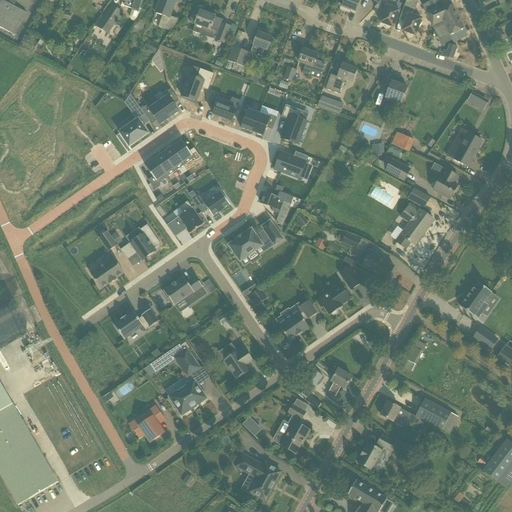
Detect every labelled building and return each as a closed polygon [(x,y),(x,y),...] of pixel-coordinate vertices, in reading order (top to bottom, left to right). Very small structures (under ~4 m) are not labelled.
[(26,13),(14,7),(17,0),(0,0),(0,28),(15,36),(26,13)] [(125,7),(132,9),(138,12),(141,4),(142,4),(143,0),(126,0),(125,4),(124,6),(125,7)] [(175,3),(168,0),(160,0),(155,13),(162,16),(158,27),(170,32),(179,20),(170,17),(171,13),(172,13),(175,3)] [(344,0),(342,7),(355,13),(360,0),(344,0)] [(382,0),(378,4),(375,8),(379,13),(382,11),(384,11),(380,23),(393,28),(399,11),(393,8),(395,1),(391,0),(382,0)] [(421,21),(422,19),(415,17),(416,14),(414,14),(419,1),(416,0),(406,0),(403,10),(409,13),(402,31),(407,33),(410,35),(414,36),(415,36),(418,29),(423,22),(421,21)] [(464,29),(450,0),(433,0),(422,6),(439,41),(450,36),(464,29)] [(107,34),(108,35),(123,12),(112,5),(104,16),(102,15),(95,26),(102,31),(107,34)] [(193,32),(215,40),(215,41),(225,44),(231,27),(222,24),(223,20),(200,12),(195,25),(193,32)] [(267,51),(272,38),(258,33),(250,53),(264,58),(266,50),(267,51)] [(155,55),(159,46),(148,40),(143,50),(155,55)] [(447,52),(442,50),(441,54),(441,55),(450,58),(453,59),(456,48),(449,45),(447,52)] [(227,61),(234,64),(232,69),(243,73),(245,68),(246,68),(251,54),(239,50),(232,47),(227,61)] [(317,55),(303,50),(299,62),(306,65),(303,73),(309,75),(311,71),(322,75),(326,64),(315,61),(317,55)] [(340,95),(344,81),(352,84),(357,70),(343,64),(338,77),(331,75),(325,89),(340,95)] [(284,79),(292,82),(296,70),(288,68),(284,79)] [(208,91),(214,74),(200,69),(197,79),(189,76),(188,80),(184,79),(181,88),(184,89),(181,97),(196,102),(202,88),(208,91)] [(407,88),(391,82),(385,98),(393,101),(390,111),(398,113),(401,104),(402,104),(407,88)] [(165,98),(158,103),(170,119),(180,112),(174,105),(179,101),(171,90),(163,95),(165,98)] [(124,103),(129,109),(137,104),(130,94),(124,103)] [(214,96),(209,107),(215,109),(213,115),(232,122),(236,111),(228,108),(231,102),(214,96)] [(340,115),(344,104),(321,96),(317,107),(340,115)] [(170,119),(158,103),(149,109),(147,106),(141,110),(145,115),(150,122),(152,125),(156,121),(160,126),(170,119)] [(298,117),(301,111),(286,105),(282,117),(289,120),(282,139),(298,145),(307,120),(298,117)] [(252,133),(259,114),(249,110),(250,108),(243,106),(239,118),(244,120),(241,129),(252,133)] [(259,114),(252,133),(263,137),(267,128),(272,130),(277,119),(270,116),(269,118),(259,114)] [(145,115),(119,133),(130,147),(148,134),(143,127),(150,122),(145,115)] [(315,151),(325,159),(342,136),(332,128),(315,151)] [(391,144),(411,152),(416,139),(396,132),(391,144)] [(447,156),(468,168),(482,142),(468,134),(462,145),(455,142),(447,156)] [(435,142),(429,138),(425,144),(431,148),(435,142)] [(185,165),(193,159),(194,159),(196,162),(201,158),(194,149),(189,152),(182,141),(172,148),(185,165)] [(172,148),(164,154),(176,172),(185,165),(172,148)] [(385,155),(384,148),(372,149),(373,156),(385,155)] [(293,158),(281,153),(275,170),(299,179),(308,157),(296,152),(293,158)] [(167,178),(176,172),(164,154),(155,160),(167,178)] [(364,163),(370,166),(374,158),(367,155),(364,163)] [(309,157),(307,163),(313,165),(316,159),(309,157)] [(167,178),(155,160),(146,167),(153,178),(148,181),(155,191),(160,187),(159,184),(167,178)] [(376,160),(373,166),(404,182),(410,170),(391,160),(388,166),(376,160)] [(444,169),(441,177),(437,183),(436,182),(433,182),(431,183),(430,185),(430,187),(432,189),(433,190),(441,195),(450,200),(458,186),(454,184),(458,177),(449,172),(444,169)] [(413,189),(408,200),(424,209),(430,198),(413,189)] [(213,217),(230,205),(221,192),(204,204),(199,196),(193,201),(202,214),(208,210),(213,217)] [(265,193),(261,204),(273,208),(272,211),(279,214),(284,202),(291,205),(294,198),(280,192),(278,198),(265,193)] [(167,226),(175,238),(187,230),(189,234),(189,235),(204,224),(203,224),(192,209),(193,208),(192,208),(188,202),(180,208),(184,214),(167,226)] [(424,234),(434,221),(420,210),(418,213),(409,207),(401,217),(410,224),(396,242),(406,249),(410,243),(415,246),(414,245),(423,233),(424,234)] [(283,227),(286,218),(279,215),(277,221),(283,227)] [(301,216),(297,219),(296,219),(300,224),(305,220),(302,215),(301,216)] [(270,221),(262,227),(275,246),(284,240),(270,221)] [(130,244),(121,250),(128,260),(137,254),(142,261),(156,251),(154,249),(160,245),(147,226),(140,231),(138,229),(126,238),(130,244)] [(237,240),(228,246),(240,263),(263,246),(267,242),(261,233),(256,237),(252,230),(243,236),(242,235),(237,239),(237,240)] [(107,232),(99,238),(108,252),(117,246),(111,237),(107,232)] [(111,237),(117,246),(122,242),(116,233),(111,237)] [(357,249),(360,242),(346,235),(342,242),(357,249)] [(314,247),(323,251),(327,243),(318,239),(314,247)] [(394,267),(368,255),(362,251),(356,264),(362,267),(388,279),(394,267)] [(111,283),(112,284),(118,280),(117,279),(125,273),(115,258),(92,274),(102,289),(111,283)] [(361,283),(350,267),(340,274),(351,290),(361,283)] [(203,287),(196,277),(195,276),(195,277),(187,282),(184,278),(184,277),(183,278),(165,291),(164,291),(164,292),(165,293),(164,294),(168,299),(169,298),(174,306),(175,306),(185,299),(190,306),(207,294),(203,288),(203,287)] [(207,289),(213,285),(209,280),(208,280),(204,284),(207,289)] [(460,305),(459,305),(459,306),(473,317),(474,316),(477,319),(487,305),(484,303),(491,294),(491,293),(477,282),(477,283),(460,305)] [(323,307),(330,316),(331,315),(333,316),(337,313),(337,311),(343,307),(342,305),(350,299),(341,285),(332,291),(317,301),(321,308),(323,307)] [(249,297),(253,303),(265,295),(261,289),(249,297)] [(280,327),(290,342),(309,329),(304,321),(308,318),(309,320),(317,314),(308,301),(300,307),(304,312),(300,315),(299,314),(280,327)] [(122,321),(114,326),(124,340),(143,327),(146,331),(150,327),(150,328),(159,322),(150,310),(142,316),(143,317),(139,320),(133,312),(126,317),(121,320),(122,321)] [(221,317),(226,323),(233,318),(229,311),(221,317)] [(498,340),(492,335),(484,346),(490,351),(498,340)] [(405,369),(412,373),(425,344),(418,341),(405,369)] [(187,378),(201,369),(187,349),(183,351),(179,345),(149,365),(155,374),(175,361),(187,378)] [(511,351),(506,347),(499,357),(511,366),(511,351)] [(224,361),(237,380),(250,371),(246,365),(253,361),(245,349),(238,354),(237,352),(224,361)] [(296,391),(306,399),(323,377),(313,369),(296,391)] [(329,393),(336,397),(336,396),(341,387),(345,390),(352,378),(338,370),(331,382),(334,384),(329,393)] [(169,398),(182,416),(182,415),(191,409),(191,408),(192,407),(195,405),(196,405),(197,406),(206,399),(207,399),(194,380),(169,398)] [(0,474),(18,506),(58,483),(13,405),(0,383),(0,474)] [(416,418),(426,424),(442,432),(448,435),(458,418),(425,399),(415,417),(416,418)] [(320,404),(314,400),(310,405),(316,410),(320,404)] [(381,416),(394,423),(403,428),(404,427),(420,435),(426,424),(416,418),(415,417),(388,402),(381,416)] [(302,420),(306,413),(293,406),(289,413),(302,420)] [(145,435),(151,443),(164,434),(157,424),(164,419),(156,407),(141,417),(145,422),(134,430),(139,438),(145,435)] [(262,430),(249,418),(242,425),(255,437),(262,430)] [(274,442),(296,455),(304,439),(306,440),(310,431),(294,422),(285,437),(279,434),(276,434),(273,439),(274,442)] [(384,449),(390,453),(395,444),(382,436),(377,444),(378,445),(376,448),(368,444),(364,451),(361,456),(357,463),(372,471),(383,452),(382,451),(384,449)] [(511,482),(511,443),(507,440),(483,472),(498,483),(506,490),(511,482)] [(250,493),(265,501),(271,490),(273,490),(273,489),(272,489),(274,485),(275,486),(276,485),(274,484),(281,473),(266,464),(264,467),(242,455),(236,467),(249,474),(240,490),(249,495),(250,493)] [(487,461),(482,457),(477,464),(483,468),(487,461)] [(187,475),(182,482),(189,486),(193,479),(187,475)] [(388,511),(393,504),(387,500),(387,499),(375,493),(376,491),(369,487),(368,488),(356,481),(348,495),(363,504),(361,509),(359,508),(356,511),(388,511)]
